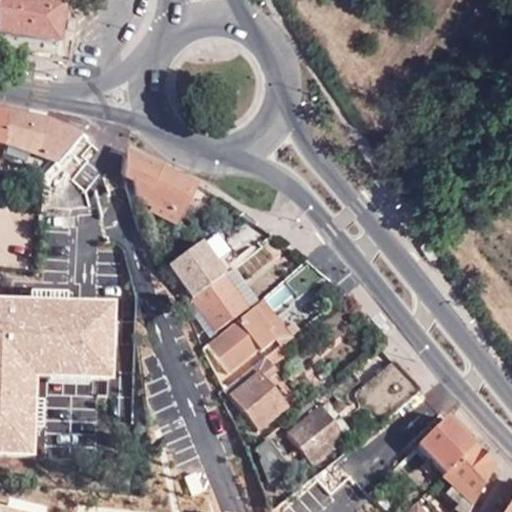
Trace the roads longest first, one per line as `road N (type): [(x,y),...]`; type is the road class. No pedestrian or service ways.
road 1 (primary): [(383,234),(298,125),(279,87)]
road 2 (primary): [(235,147),(294,185),(354,257)]
